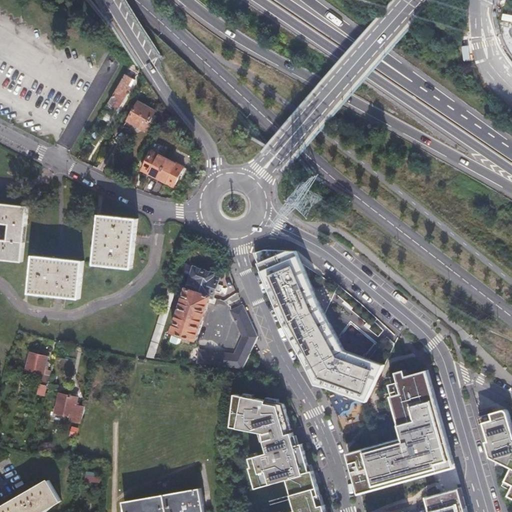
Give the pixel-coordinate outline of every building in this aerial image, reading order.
[(134,81),(124,75),(108,104),(118,110),(134,81)] [(137,101),(126,121),(142,130),(154,111),(137,101)] [(158,178),(168,160),(152,151),(142,170),(158,178)] [(183,168),(168,160),(158,178),(173,186),(183,168)] [(0,203),(0,259),(23,262),(28,206),(0,203)] [(102,216),(96,266),(133,270),(139,221),(102,216)] [(324,386),(367,401),(385,365),(344,346),(320,304),(298,252),(266,249),(256,252),(285,323),(316,384),(324,386)] [(35,256),(30,294),(81,300),(86,262),(35,256)] [(195,267),(187,289),(211,298),(213,299),(220,279),(214,277),(215,275),(195,267)] [(170,283),(146,357),(152,358),(173,292),(184,296),(172,332),(196,341),(211,298),(187,289),(170,283)] [(244,304),(232,309),(243,337),(232,355),(197,350),(196,364),(242,369),(257,337),(244,304)] [(43,374),(44,373),(44,369),(47,370),(48,365),(46,364),(47,357),(30,353),(26,370),(43,374)] [(403,437),(348,453),(351,462),(359,460),(361,468),(353,470),(359,493),(455,466),(428,370),(407,376),(405,369),(396,372),(399,382),(402,393),(393,395),(391,396),(403,437)] [(49,384),(51,374),(44,373),(43,374),(42,382),(49,384)] [(402,393),(399,382),(390,384),(393,395),(402,393)] [(47,394),(48,384),(40,384),(40,394),(47,394)] [(82,419),(85,408),(75,405),(77,398),(60,393),(54,411),(70,416),(70,417),(72,418),(71,420),(77,422),(79,418),(82,419)] [(282,402),(237,395),(232,427),(264,432),(264,452),(246,457),(248,466),(246,467),(252,488),(293,477),(301,508),(287,511),(325,511),(319,487),(315,488),(302,444),(295,446),(282,402)] [(494,407),(479,411),(488,440),(492,439),(498,457),(511,465),(504,479),(511,483),(507,493),(511,496),(511,420),(508,408),(496,411),(494,407)] [(70,436),(76,438),(79,429),(72,427),(70,436)] [(359,460),(351,462),(353,470),(361,468),(359,460)] [(51,482),(0,510),(0,511),(45,511),(63,502),(51,482)] [(209,511),(205,486),(128,499),(129,511),(209,511)] [(404,511),(405,511),(404,511),(466,511),(465,506),(466,505),(461,488),(429,497),(433,511),(404,511)]
